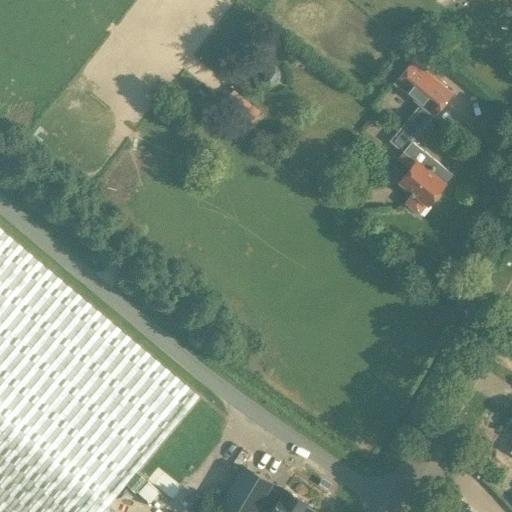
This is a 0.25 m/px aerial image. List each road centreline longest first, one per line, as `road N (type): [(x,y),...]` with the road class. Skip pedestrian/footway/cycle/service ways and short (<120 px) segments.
road 1 (unclassified): [(389,511),(248,412),(0,204)]
road 2 (unclassified): [(394,511),(511,309)]
